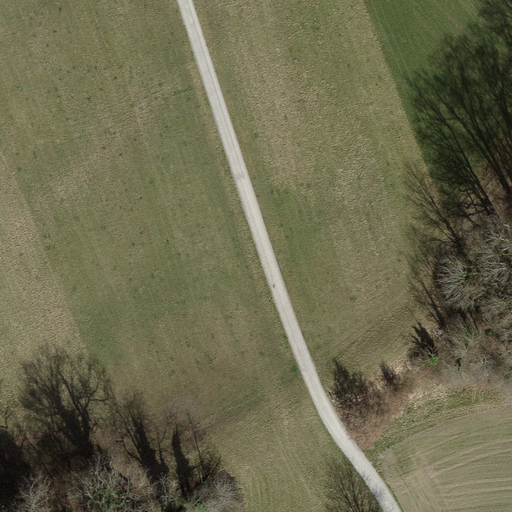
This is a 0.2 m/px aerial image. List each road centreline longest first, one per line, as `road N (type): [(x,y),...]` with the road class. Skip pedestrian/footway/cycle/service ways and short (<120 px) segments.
road 1 (track): [(392,511),(315,386),(185,0)]
road 2 (track): [(44,473),(223,424),(315,386),(378,351),(511,220)]
